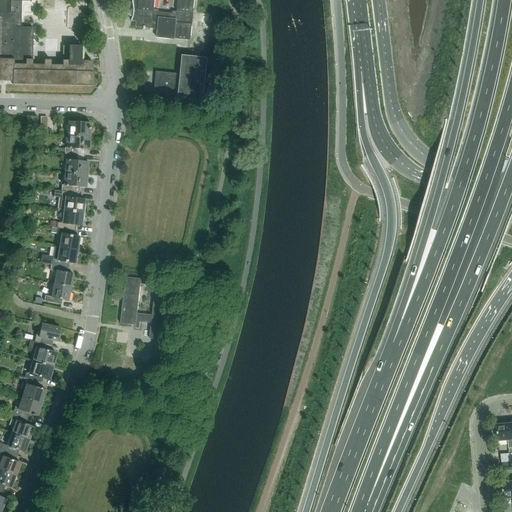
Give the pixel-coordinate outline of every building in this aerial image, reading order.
[(81,61),(81,47),(81,46),(69,46),(68,60),(62,60),(62,65),(50,65),(51,60),(44,60),(43,65),(32,64),(33,27),(21,27),(21,1),(31,1),(31,0),(0,0),(0,81),(12,82),(12,84),(93,86),(93,72),(92,72),(92,61),(81,61)] [(133,0),(135,11),(135,17),(131,22),(133,20),(136,23),(136,27),(144,28),(143,30),(146,30),(146,28),(157,29),(156,38),(175,40),(175,39),(190,40),(194,0),(177,0),(176,14),(154,11),(155,0),(133,0)] [(417,0),(418,8),(431,6),(430,0),(417,0)] [(429,32),(435,33),(437,21),(423,19),(419,43),(427,44),(429,32)] [(204,98),(211,99),(213,78),(206,77),(208,58),(183,55),(181,74),(156,72),(154,94),(178,96),(178,99),(203,101),(204,98)] [(26,130),(37,131),(37,117),(27,116),(26,130)] [(89,136),(90,123),(68,122),(67,134),(89,136)] [(89,150),(89,136),(67,134),(67,148),(64,147),(64,148),(58,148),(58,153),(64,153),(78,154),(78,149),(89,150)] [(66,160),(65,172),(87,174),(88,162),(77,161),(78,154),(64,153),(64,160),(66,160)] [(85,188),(87,174),(65,172),(64,185),(61,184),(61,191),(79,193),(80,187),(85,188)] [(78,199),(79,193),(61,191),(53,191),(53,197),(59,198),(57,209),(63,209),(63,210),(83,212),(84,199),(78,199)] [(81,226),(83,212),(63,210),(62,223),(56,223),(56,228),(73,231),(74,225),(81,226)] [(73,231),(56,228),(55,233),(61,235),(59,247),(77,250),(79,237),(73,236),(73,231)] [(75,263),(77,250),(59,247),(57,261),(42,257),(41,263),(50,265),(68,268),(69,263),(75,263)] [(68,268),(50,265),(49,270),(56,271),(54,284),(70,288),(73,274),(67,274),(68,268)] [(126,277),(120,324),(136,325),(136,321),(151,323),(149,339),(165,340),(172,283),(126,277)] [(68,301),(70,288),(54,284),(51,297),(44,296),(43,301),(61,305),(62,299),(68,301)] [(59,328),(41,324),(40,332),(37,331),(34,341),(51,345),(53,340),(56,342),(59,328)] [(36,351),(33,361),(52,366),(56,353),(50,351),(51,345),(34,341),(32,340),(31,340),(28,349),(36,351)] [(43,378),(48,379),(52,366),(33,361),(29,374),(27,373),(24,377),(42,382),(43,378)] [(41,386),(42,382),(24,377),(20,388),(23,389),(22,395),(32,397),(42,401),(46,388),(41,386)] [(16,402),(13,413),(30,419),(31,414),(37,416),(42,401),(32,397),(22,395),(19,403),(16,402)] [(28,425),(30,419),(13,413),(11,420),(16,421),(12,434),(29,440),(33,427),(28,425)] [(511,445),(511,441),(510,423),(496,424),(497,440),(507,440),(508,446),(511,445)] [(25,452),(29,440),(12,434),(8,446),(5,445),(3,450),(17,455),(19,450),(25,452)] [(3,457),(0,465),(0,469),(15,476),(20,463),(14,461),(17,455),(3,450),(0,456),(3,457)] [(501,462),(511,461),(511,453),(500,454),(501,462)] [(11,488),(15,476),(0,469),(0,490),(3,492),(5,486),(11,488)] [(511,481),(501,482),(503,499),(511,497),(511,481)]
